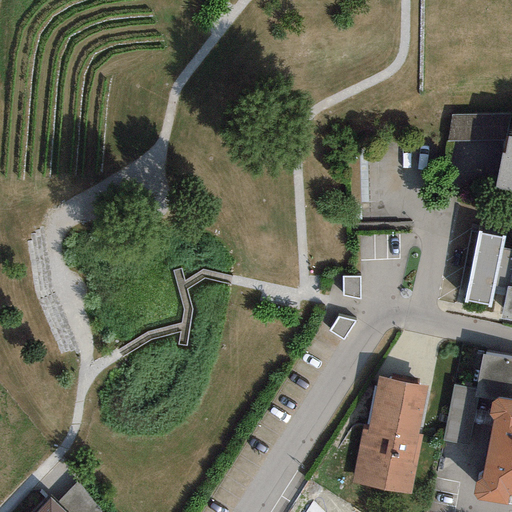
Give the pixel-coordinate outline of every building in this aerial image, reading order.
[(508,137),(509,115),(450,112),(449,139),(507,142),(508,137)] [(511,137),(508,137),(507,142),(505,153),(501,153),(494,188),(511,191),(511,137)] [(360,232),(361,254),(401,252),(400,230),(360,232)] [(503,239),(476,234),(464,301),(491,306),(494,289),(503,290),(498,320),(511,322),(511,248),(501,247),(503,239)] [(360,270),(342,270),(342,290),(360,294),(360,270)] [(354,317),(338,312),(329,325),(343,336),(354,317)] [(511,358),(482,353),(476,386),(452,382),(442,441),(469,446),(475,410),(488,413),(490,396),(511,399),(511,358)] [(427,387),(379,377),(369,425),(362,424),(350,482),(410,494),(421,437),(417,436),(427,387)] [(511,399),(490,396),(488,413),(492,418),(482,477),(475,481),(473,495),(477,501),(508,506),(509,498),(511,498),(511,399)] [(63,511),(49,498),(35,511),(63,511)]
